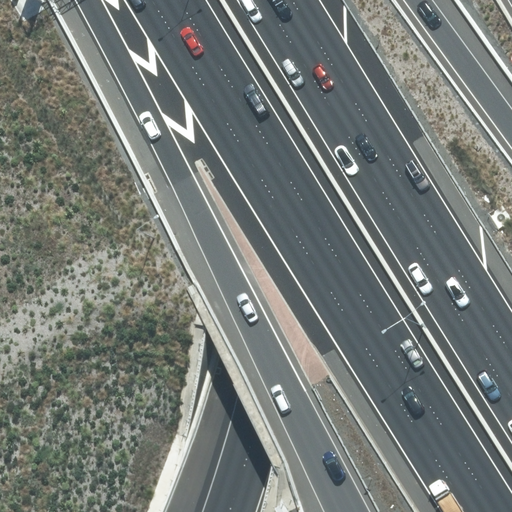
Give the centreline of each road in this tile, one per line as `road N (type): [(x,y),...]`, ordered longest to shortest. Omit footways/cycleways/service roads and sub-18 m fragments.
road 1 (motorway): [(498,511),(183,0)]
road 2 (motorway): [(361,511),(88,0)]
road 3 (motorway): [(296,0),(295,128),(274,284),(252,410),(222,511)]
road 4 (motorway): [(291,0),(511,366)]
road 5 (motorway): [(429,0),(511,114)]
